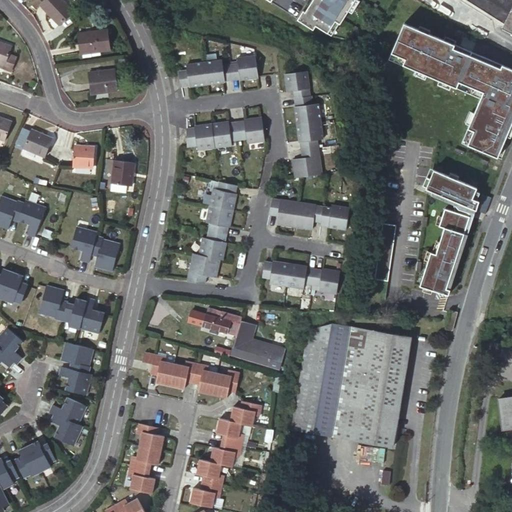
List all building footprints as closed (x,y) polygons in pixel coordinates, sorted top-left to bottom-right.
[(73,11),(62,0),(47,0),(42,5),(60,24),(73,11)] [(310,0),(304,11),(302,9),(296,18),(312,28),(315,24),(326,31),(334,19),(338,22),(339,22),(347,9),(353,0),(352,0),(310,0)] [(353,0),(347,9),(350,11),(356,2),(353,0)] [(511,0),(467,0),(503,23),(511,4),(511,0)] [(511,4),(503,23),(500,28),(511,34),(511,4)] [(330,34),(338,22),(334,19),(326,31),(330,34)] [(498,163),(511,128),(511,67),(404,25),(390,61),(406,67),(404,72),(459,94),(483,103),(470,135),(476,137),(470,152),(498,163)] [(108,33),(80,36),(82,55),(110,51),(108,33)] [(0,64),(6,67),(11,55),(13,49),(0,44),(0,64)] [(258,75),(255,54),(237,56),(237,62),(229,63),(231,77),(239,76),(239,78),(258,76),(258,75)] [(6,67),(0,64),(0,67),(13,72),(18,58),(11,55),(6,67)] [(203,61),(206,83),(224,80),(223,78),(231,77),(229,63),(222,64),(221,58),(203,61)] [(206,83),(203,61),(185,63),(186,69),(176,70),(179,84),(187,83),(188,85),(206,83)] [(115,70),(89,73),(92,93),(117,89),(115,70)] [(286,74),(288,90),(296,89),(298,98),(311,96),(310,88),(311,88),(308,71),(286,74)] [(311,96),(298,98),(299,106),(295,107),(298,124),(322,122),(320,103),(314,104),(313,96),(311,96)] [(16,120),(0,114),(0,136),(9,140),(16,120)] [(236,123),(238,139),(246,138),(247,143),(265,140),(262,116),(243,119),(244,122),(236,123)] [(210,123),(213,147),(231,144),(231,140),(238,139),(236,123),(228,125),(228,121),(210,123)] [(322,122),(298,124),(301,142),(304,142),(305,151),(320,149),(319,140),(325,139),(322,122)] [(213,147),(210,123),(192,125),(192,129),(185,130),(185,146),(194,145),(195,149),(213,147)] [(56,136),(33,126),(25,147),(48,156),(56,136)] [(98,145),(75,143),(73,164),(95,167),(98,145)] [(320,149),(305,151),(306,159),(294,161),(297,179),(302,178),(324,175),(322,157),(321,157),(320,149)] [(138,163),(115,160),(112,182),(135,186),(138,163)] [(422,292),(444,297),(447,292),(450,277),(454,272),(457,261),(461,255),(467,233),(480,213),(485,214),(489,198),(484,197),(472,189),(474,189),(468,185),(465,184),(455,177),(445,175),(434,172),(428,196),(451,212),(443,224),(441,231),(444,233),(440,251),(438,253),(437,260),(431,258),(422,292)] [(212,187),(208,203),(233,208),(237,192),(233,191),(234,183),(219,180),(217,188),(212,187)] [(20,218),(25,201),(17,199),(16,201),(1,196),(0,198),(0,223),(8,227),(11,218),(19,221),(20,218)] [(295,226),(299,201),(281,198),(281,199),(273,198),(270,211),(279,213),(277,223),(295,226)] [(25,199),(25,201),(20,218),(31,222),(29,230),(36,232),(45,205),(25,199)] [(317,203),(299,201),(295,226),(314,228),(315,218),(323,219),(325,205),(317,204),(317,203)] [(209,222),(208,230),(223,233),(225,225),(229,226),(233,208),(208,203),(205,221),(209,222)] [(349,228),(352,205),(333,203),(333,207),(325,205),(323,219),(322,224),(349,228)] [(384,225),(380,254),(391,256),(395,227),(384,225)] [(53,229),(44,226),(42,234),(51,237),(53,229)] [(92,251),(98,233),(98,231),(78,226),(72,244),(84,248),(81,258),(90,260),(92,251)] [(201,236),(198,253),(219,258),(222,259),(226,242),(222,241),(223,233),(208,230),(206,238),(201,236)] [(105,235),(98,233),(92,251),(100,253),(96,264),(113,269),(121,242),(104,237),(105,235)] [(189,271),(186,281),(201,282),(203,274),(206,275),(215,276),(215,275),(219,258),(198,253),(192,252),(188,271),(189,271)] [(273,264),(265,263),(263,277),(271,278),(270,283),(287,285),(291,263),(273,260),(273,261),(273,264)] [(291,263),(287,285),(305,288),(306,283),(314,284),(316,271),(308,269),(309,266),(291,263)] [(316,271),(314,284),(322,286),(321,290),(339,293),(343,271),(324,268),(324,272),(316,271)] [(21,304),(28,285),(21,282),(23,276),(4,269),(2,275),(0,273),(0,298),(13,304),(14,302),(21,304)] [(99,333),(104,314),(92,311),(94,303),(86,301),(86,303),(76,301),(75,306),(67,304),(67,303),(61,301),(63,292),(46,288),(39,315),(56,320),(55,323),(70,326),(70,327),(80,329),(80,328),(99,333)] [(238,334),(242,316),(223,311),(221,316),(206,312),(203,325),(238,334)] [(456,314),(449,313),(445,328),(451,330),(454,321),(456,314)] [(355,440),(374,332),(332,325),(308,333),(292,429),(355,440)] [(355,440),(392,446),(411,338),(374,332),(355,440)] [(13,367),(17,362),(11,356),(19,347),(4,334),(0,338),(0,367),(4,371),(10,364),(13,367)] [(283,368),(286,348),(238,335),(234,355),(281,367),(283,368)] [(85,367),(89,351),(64,345),(60,361),(69,363),(67,370),(61,369),(59,376),(68,378),(65,390),(84,394),(88,375),(85,374),(87,367),(85,367)] [(151,362),(153,351),(144,349),(142,359),(151,362)] [(165,354),(153,351),(151,362),(149,370),(157,372),(156,378),(184,383),(185,378),(201,380),(199,387),(228,392),(230,387),(237,388),(241,369),(229,367),(227,371),(208,368),(209,363),(184,358),(183,363),(164,359),(165,354)] [(259,411),(262,399),(242,396),(241,402),(235,401),(232,416),(222,414),(218,428),(225,430),(222,445),(215,443),(212,458),(203,456),(200,470),(207,472),(203,487),(197,486),(193,501),(214,505),(216,495),(221,496),(226,472),(221,471),(223,461),(233,462),(235,452),(240,453),(245,429),(240,428),(241,418),(253,420),(254,410),(259,411)] [(511,396),(498,399),(501,429),(511,427),(511,396)] [(72,425),(80,406),(58,398),(54,408),(49,406),(46,414),(48,415),(46,421),(51,423),(46,435),(71,444),(77,427),(72,425)] [(158,431),(160,423),(143,420),(140,430),(145,431),(140,455),(135,454),(131,474),(135,475),(133,487),(154,491),(156,477),(149,475),(152,461),(159,462),(166,434),(158,431)] [(55,462),(45,444),(39,448),(36,443),(18,451),(21,457),(15,460),(24,477),(30,474),(32,476),(49,468),(48,465),(55,462)] [(17,477),(9,461),(2,464),(0,460),(0,510),(1,510),(0,507),(0,506),(7,503),(0,489),(11,484),(10,481),(17,477)] [(148,511),(140,495),(129,501),(127,497),(107,508),(109,511),(108,511),(148,511)]
